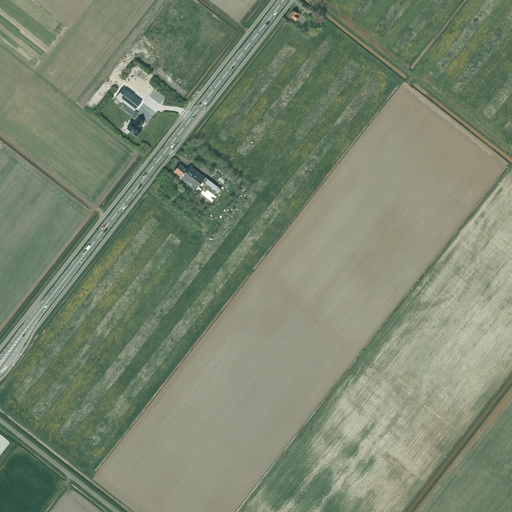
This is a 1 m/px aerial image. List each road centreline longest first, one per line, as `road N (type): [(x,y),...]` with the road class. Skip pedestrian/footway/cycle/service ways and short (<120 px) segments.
road 1 (secondary): [(0,365),(285,0)]
road 2 (unclassified): [(116,511),(0,420)]
